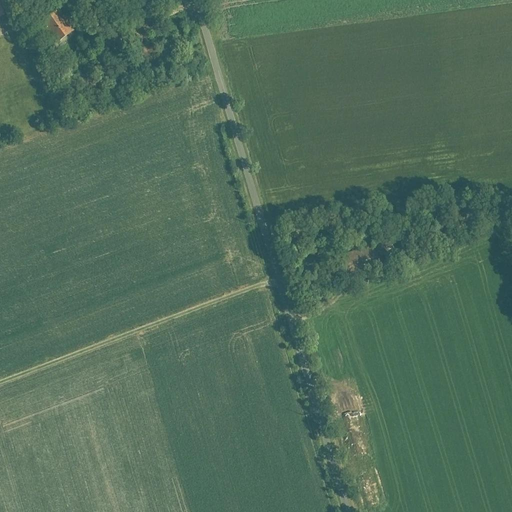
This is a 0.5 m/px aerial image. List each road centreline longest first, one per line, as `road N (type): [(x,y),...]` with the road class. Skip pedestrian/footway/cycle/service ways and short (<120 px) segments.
road 1 (unclassified): [(349,511),(198,0)]
road 2 (track): [(281,279),(0,386)]
